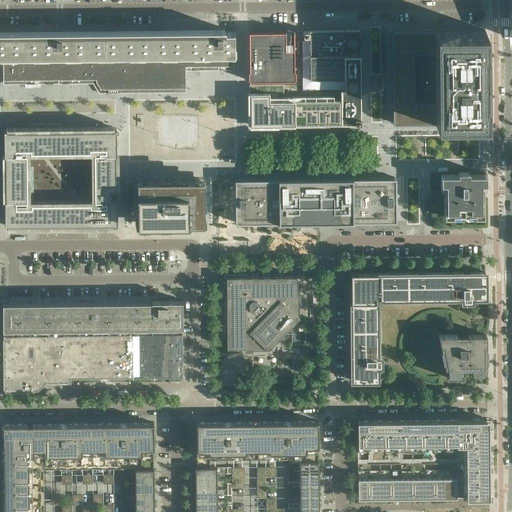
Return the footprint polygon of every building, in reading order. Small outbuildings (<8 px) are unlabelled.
[(233,66),(233,46),(233,32),(224,32),(225,29),(169,30),(169,55),(185,54),(185,66),(233,66)] [(391,30),(391,123),(451,122),(485,122),(484,29),(391,30)] [(185,66),(185,54),(169,55),(169,30),(105,31),(106,79),(96,79),(96,83),(98,85),(101,89),(185,88),(185,66)] [(340,90),(341,124),(344,124),(355,124),(357,124),(361,124),(361,118),(360,118),(360,113),(360,56),(359,54),(360,54),(360,49),(361,48),(362,46),(362,45),(362,44),(362,42),(362,41),(362,39),(361,38),(361,37),(360,30),(345,30),(345,31),(344,31),(344,30),(310,31),(308,31),(303,31),(303,36),(308,36),(310,36),(310,80),(344,80),(344,90),(340,90)] [(0,56),(3,56),(3,80),(96,79),(106,79),(105,31),(46,31),(0,31),(0,56)] [(294,80),(294,45),(294,31),(249,32),(249,81),(294,80)] [(283,84),(249,85),(250,125),(284,124),(284,122),(293,121),(293,124),(334,124),(334,99),(325,99),(325,100),(283,100),(283,84)] [(5,129),(6,225),(119,224),(118,128),(60,129),(5,129)] [(483,196),(483,190),(485,190),(486,188),(486,174),(468,174),(468,172),(458,172),(458,174),(441,175),(441,189),(442,190),(443,190),(444,214),(444,217),(453,217),(453,214),(453,212),(461,212),(461,214),(467,214),(467,212),(474,212),(474,214),(474,217),(484,217),(484,214),(483,196)] [(396,221),(396,178),(396,177),(312,178),(234,179),(235,223),(290,222),(298,222),(318,222),(396,221)] [(138,180),(138,224),(173,223),(204,223),(203,180),(138,180)] [(485,300),(485,272),(472,272),(469,272),(467,271),(465,272),(464,272),(463,272),(464,300),(463,300),(464,301),(465,301),(466,301),(467,301),(468,301),(469,301),(470,301),(470,300),(485,300)] [(435,300),(464,300),(463,272),(421,273),(421,301),(435,301),(435,300)] [(378,301),(378,273),(358,273),(357,273),(356,273),(354,273),(353,273),(351,273),(351,274),(350,275),(350,276),(350,277),(350,279),(350,280),(351,280),(351,301),(378,301)] [(379,316),(379,301),(394,301),(393,273),(378,273),(378,301),(351,301),(351,316),(379,316)] [(407,301),(407,273),(393,273),(394,301),(407,301)] [(421,301),(421,273),(407,273),(407,301),(421,301)] [(299,317),(299,302),(300,302),(300,294),(297,294),(297,276),(282,276),(282,274),(275,274),(275,276),(270,276),(270,274),(263,274),(263,277),(258,277),(258,274),(224,275),(224,289),(227,289),(227,294),(226,294),(226,295),(227,295),(227,299),(226,299),(226,302),(224,302),(224,309),(226,309),(227,314),(224,314),(224,321),(227,321),(227,326),(224,326),(225,333),(227,333),(227,348),(244,348),(244,351),(252,351),(252,349),(268,349),(299,317)] [(182,326),(182,319),(182,300),(151,300),(152,304),(3,305),(3,329),(4,329),(63,328),(63,379),(71,379),(71,378),(77,378),(76,328),(90,327),(113,327),(135,327),(157,327),(181,326),(182,326)] [(379,329),(379,316),(351,316),(351,329),(379,329)] [(183,377),(182,334),(181,334),(181,326),(157,327),(158,377),(182,377),(183,377)] [(91,378),(90,327),(76,328),(77,378),(91,378)] [(113,377),(113,327),(90,327),(91,378),(113,377)] [(135,377),(135,327),(113,327),(113,377),(135,377)] [(158,377),(157,327),(135,327),(135,377),(158,377)] [(63,379),(63,328),(4,329),(4,336),(3,336),(3,340),(3,357),(34,357),(34,378),(56,378),(56,379),(63,379)] [(379,344),(379,329),(351,329),(351,344),(379,344)] [(487,362),(487,350),(486,350),(486,334),(468,334),(468,335),(457,335),(457,337),(457,356),(457,377),(459,377),(459,379),(474,379),(486,379),(486,371),(486,362),(487,362)] [(457,337),(457,335),(456,335),(438,335),(440,346),(441,346),(441,350),(442,356),(457,356),(457,337)] [(352,358),(380,358),(379,344),(351,344),(352,357),(352,358)] [(457,377),(457,356),(442,356),(443,362),(444,362),(444,366),(446,377),(457,377)] [(34,378),(34,357),(3,357),(3,393),(34,392),(34,388),(34,378)] [(380,380),(380,365),(380,364),(380,363),(381,362),(381,361),(380,360),(380,359),(380,358),(352,358),(352,357),(351,358),(351,360),(351,362),(351,363),(351,365),(352,367),(352,380),(380,380)] [(489,437),(489,419),(457,419),(357,421),(357,478),(358,493),(358,499),(369,499),(428,498),(466,498),(466,499),(489,498),(489,437)] [(196,422),(197,450),(209,450),(209,453),(246,452),(246,450),(269,449),(269,452),(300,452),(301,461),(301,462),(318,462),(318,460),(318,421),(196,422)] [(154,444),(153,422),(33,424),(33,454),(154,453),(154,444)] [(28,511),(28,454),(33,454),(33,424),(3,424),(3,459),(4,480),(4,489),(4,492),(4,499),(4,506),(4,511),(28,511)] [(318,468),(318,462),(301,462),(301,461),(299,461),(300,473),(318,472),(318,471),(318,468)] [(217,467),(197,467),(195,467),(195,470),(195,472),(195,479),(217,479),(217,467)] [(154,476),(154,469),(135,469),(135,481),(154,480),(154,478),(154,476)] [(318,479),(318,472),(300,473),(300,481),(300,483),(319,483),(319,482),(318,479)] [(217,489),(217,479),(195,479),(195,485),(195,488),(195,490),(217,489)] [(154,489),(154,487),(154,480),(135,481),(135,491),(154,491),(154,489)] [(319,490),(319,483),(300,483),(300,486),(300,494),(319,494),(319,492),(319,490)] [(217,500),(217,489),(195,490),(195,492),(195,494),(195,500),(217,500)] [(154,498),(154,491),(135,491),(135,502),(154,502),(154,500),(154,498)] [(319,501),(319,494),(300,494),(300,503),(300,505),(319,505),(319,503),(319,501)] [(217,511),(217,500),(195,500),(195,507),(195,509),(195,511),(217,511)] [(154,508),(154,502),(135,502),(135,511),(154,511),(154,508)]
